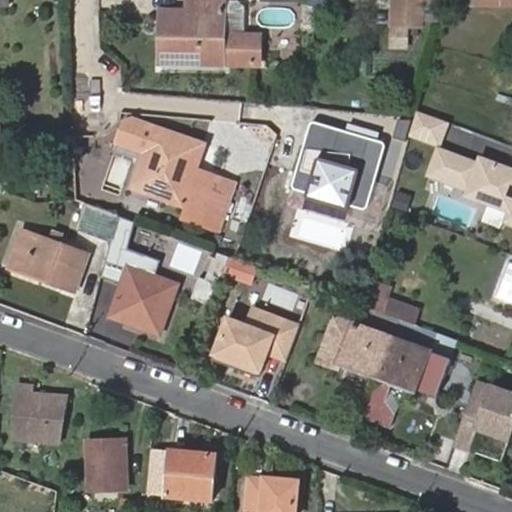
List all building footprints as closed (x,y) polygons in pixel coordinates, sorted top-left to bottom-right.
[(260,69),(262,41),(226,39),(228,0),(191,0),(190,16),(189,26),(163,25),(160,63),(260,69)] [(164,15),(163,25),(189,26),(190,16),(164,15)] [(449,124),(418,113),(416,118),(409,136),(438,147),(427,177),(467,192),(466,197),(508,212),(504,223),(511,225),(511,165),(481,154),(478,162),(440,149),(449,124)] [(316,122),(310,123),(293,184),(295,190),(363,210),(368,208),(385,146),(383,141),(316,122)] [(197,207),(218,215),(229,180),(198,169),(183,164),(191,140),(157,128),(135,186),(196,207),(197,207)] [(206,146),(191,140),(183,164),(198,169),(206,146)] [(121,215),(86,202),(77,228),(111,241),(121,215)] [(25,232),(12,267),(76,290),(90,256),(25,232)] [(187,241),(178,260),(196,268),(205,249),(187,241)] [(144,319),(163,326),(179,287),(132,268),(113,314),(142,325),(144,319)] [(273,296),(298,305),(303,292),(278,283),(273,296)] [(247,322),(229,315),(214,355),(265,375),(272,356),(289,363),(304,323),(254,304),(247,322)] [(336,362),(375,376),(397,318),(370,308),(362,330),(350,326),(336,362)] [(416,350),(424,329),(397,318),(375,376),(359,418),(387,429),(394,406),(385,393),(390,381),(434,398),(447,362),(416,350)] [(160,332),(163,326),(144,319),(142,325),(160,332)] [(511,425),(511,395),(475,381),(451,446),(466,452),(475,428),(507,440),(511,425)] [(34,386),(18,385),(14,438),(60,442),(68,396),(34,393),(34,386)] [(127,442),(91,443),(93,491),(130,490),(127,442)] [(168,453),(164,498),(211,502),(213,457),(168,453)] [(248,480),(246,511),(294,511),(295,484),(248,480)]
